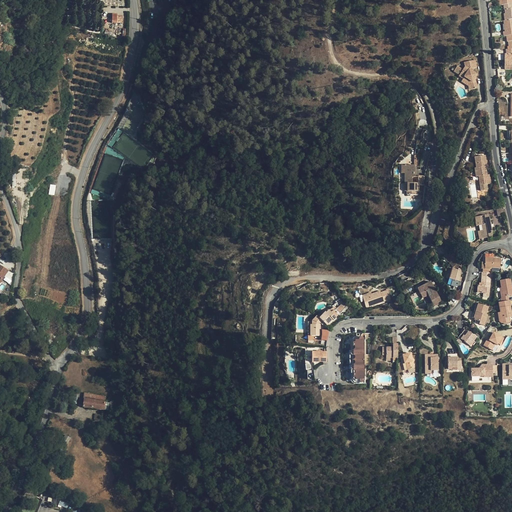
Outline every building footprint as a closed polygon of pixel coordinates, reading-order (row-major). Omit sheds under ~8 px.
[(510,49),(511,48),(511,6),(511,4),(511,0),(500,0),(501,6),(503,5),(505,14),(505,21),(504,21),(503,21),(505,32),(503,32),(503,37),(506,36),(507,42),(509,42),(510,49)] [(112,23),(122,23),(122,16),(117,16),(117,14),(112,14),(112,23)] [(511,55),(506,55),(498,55),(498,60),(504,60),(504,66),(511,66),(511,55)] [(471,84),(472,89),(477,88),(476,81),(473,80),(477,75),(472,72),(473,69),(473,68),(477,67),(475,60),(464,62),(465,66),(463,70),(457,66),(454,71),(463,77),(468,80),(467,81),(471,84)] [(468,90),(472,89),(471,84),(467,81),(468,80),(463,77),(461,82),(468,86),(468,90)] [(480,191),(488,190),(487,184),(491,184),(490,174),(487,175),(486,167),(487,167),(485,155),(474,157),(476,168),(474,168),(476,177),(478,177),(480,191)] [(415,165),(402,165),(403,170),(404,170),(404,174),(404,183),(407,183),(407,195),(418,195),(417,192),(419,192),(419,185),(425,185),(425,176),(418,176),(418,177),(415,177),(415,165)] [(497,216),(505,214),(503,207),(496,209),(497,216)] [(479,225),(480,231),(481,239),(488,238),(490,237),(491,237),(492,235),(492,234),(489,218),(489,217),(489,216),(488,216),(488,215),(486,215),(484,215),(475,217),(476,226),(479,225)] [(458,269),(459,265),(460,263),(449,251),(442,257),(450,265),(446,278),(455,281),(456,277),(460,278),(462,270),(460,269),(458,269)] [(491,258),(487,258),(485,258),(485,262),(484,269),(482,269),(482,272),(491,273),(491,268),(500,268),(500,259),(491,258)] [(0,265),(0,284),(8,271),(0,265)] [(494,273),(491,273),(482,272),(481,283),(479,283),(479,286),(477,285),(477,293),(483,293),(483,296),(489,296),(490,277),(494,277),(494,273)] [(395,278),(398,284),(408,280),(406,273),(395,278)] [(511,295),(511,289),(511,288),(510,279),(500,281),(501,288),(503,297),(501,297),(500,297),(501,302),(508,301),(508,296),(511,295)] [(428,296),(433,305),(437,303),(441,301),(431,282),(417,289),(420,294),(422,298),(428,296)] [(366,308),(390,299),(387,290),(380,293),(380,291),(371,295),(362,297),(366,308)] [(511,321),(511,320),(509,303),(498,304),(500,313),(497,313),(499,324),(511,321)] [(478,304),(475,312),(476,312),(474,320),(479,321),(479,324),(484,326),(487,315),(486,315),(488,307),(478,304)] [(336,318),(331,313),(328,311),(325,313),(325,312),(319,319),(316,316),(312,321),(312,325),(310,325),(310,336),(320,336),(320,324),(322,322),(327,326),(332,320),(333,321),(336,318)] [(473,341),(476,338),(463,328),(460,332),(462,333),(461,334),(463,336),(460,339),(469,346),(471,344),(473,345),(475,343),(473,341)] [(483,346),(491,350),(494,344),(495,344),(497,345),(497,344),(500,345),(503,338),(501,337),(496,334),(493,332),(488,340),(487,339),(483,346)] [(363,338),(362,338),(361,338),(360,338),(359,338),(358,339),(358,340),(355,340),(355,342),(354,343),(352,343),(352,346),(353,346),(354,347),(354,349),(353,350),(352,350),(351,351),(350,352),(350,353),(350,354),(351,355),(352,355),(353,356),(354,357),(354,359),(353,360),(351,360),(351,361),(353,361),(354,362),(354,364),(352,365),(351,366),(350,367),(350,368),(351,369),(352,370),(353,370),(355,371),(355,373),(354,374),(353,374),(353,378),(354,378),(355,378),(355,380),(359,380),(359,381),(360,382),(361,383),(362,383),(363,382),(364,380),(363,340),(363,338)] [(386,355),(386,358),(390,358),(392,358),(397,358),(397,344),(392,345),(392,348),(382,348),(382,355),(386,355)] [(326,362),(326,352),(311,352),(312,362),(323,362),(326,362)] [(410,353),(402,355),(404,364),(405,363),(407,370),(414,368),(410,353)] [(437,355),(432,355),(432,358),(424,359),(425,371),(438,370),(437,355)] [(447,358),(448,368),(457,368),(457,370),(461,370),(461,362),(456,362),(456,357),(447,358)] [(508,366),(508,364),(502,365),(502,380),(508,380),(508,377),(511,376),(511,366),(508,366)] [(471,377),(484,376),(484,374),(488,374),(488,377),(492,377),(492,365),(481,365),(481,369),(478,369),(471,369),(471,377)] [(105,403),(84,399),(83,407),(104,409),(105,403)] [(61,455),(71,438),(66,435),(55,452),(61,455)]
